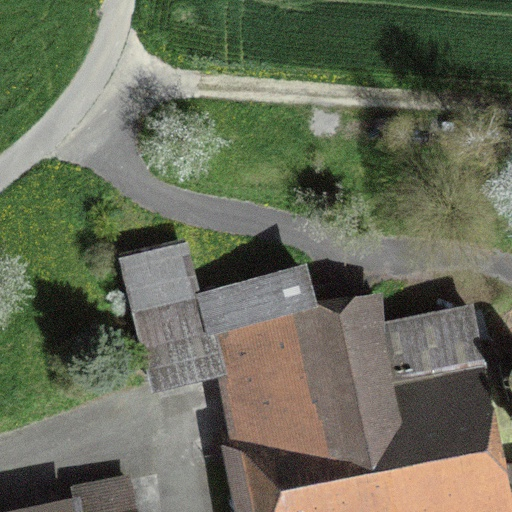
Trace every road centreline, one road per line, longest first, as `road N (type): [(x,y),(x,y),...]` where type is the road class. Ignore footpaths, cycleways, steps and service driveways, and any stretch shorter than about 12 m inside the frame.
road 1 (track): [(96,77),(511,116)]
road 2 (track): [(0,479),(156,442),(175,511)]
road 3 (residential): [(0,164),(96,77),(112,0)]
